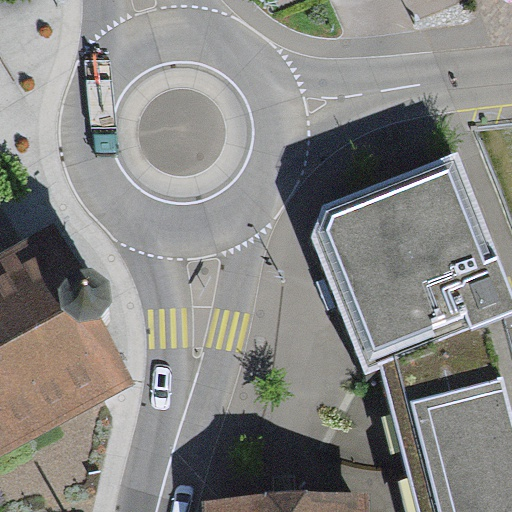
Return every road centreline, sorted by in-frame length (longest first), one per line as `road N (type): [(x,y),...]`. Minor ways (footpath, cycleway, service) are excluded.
road 1 (primary): [(201,227),(200,328),(157,511)]
road 2 (primary): [(150,39),(100,79),(85,141),(112,199),(169,228),(201,227)]
road 3 (residential): [(280,116),(511,71)]
road 4 (primary): [(280,116),(255,65),(233,47),(178,33),(150,39)]
road 5 (primary): [(201,227),(230,217),(271,174),(280,116)]
